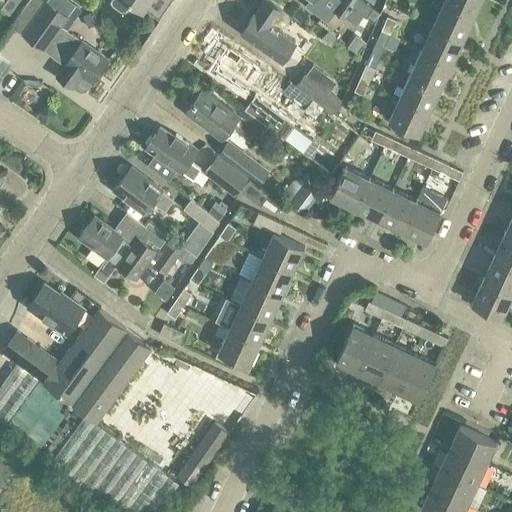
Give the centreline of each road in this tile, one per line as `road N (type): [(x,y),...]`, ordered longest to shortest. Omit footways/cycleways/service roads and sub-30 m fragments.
road 1 (residential): [(223,511),(342,259),(430,293),(511,121)]
road 2 (unclassified): [(79,172),(198,0)]
road 3 (unclassified): [(0,284),(79,172)]
